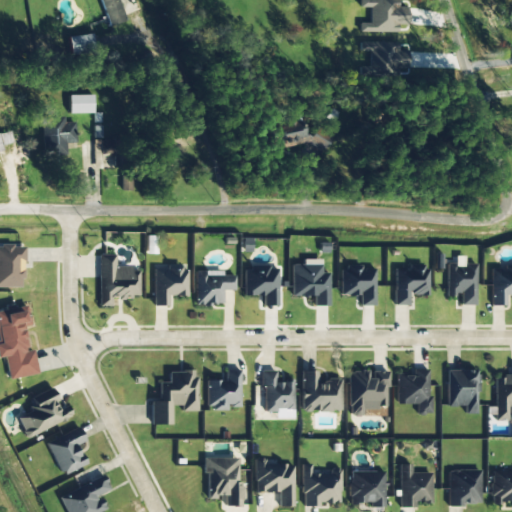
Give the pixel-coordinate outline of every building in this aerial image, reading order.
[(98,0),(108,27),(124,21),(117,0),(98,0)] [(358,32),(394,33),(394,24),(406,25),(406,8),(396,8),(396,0),(357,0),(358,7),(368,8),(368,24),(358,23),(358,32)] [(93,52),(90,33),(66,38),(70,57),(93,52)] [(396,43),(358,42),(357,52),(368,52),(368,67),(359,67),(359,75),(395,76),(395,68),(405,68),(406,51),(395,51),(396,43)] [(91,95),(68,96),(68,114),(92,114),(91,95)] [(75,144),(74,122),(63,123),(63,117),(42,118),(44,155),(66,154),(66,144),(75,144)] [(325,142),(323,132),(300,135),(298,122),(264,126),(267,150),(325,142)] [(0,133),(0,140),(1,145),(12,143),(9,132),(0,133)] [(116,140),(99,141),(99,156),(112,155),(113,167),(124,167),(123,149),(116,149),(116,140)] [(129,191),(129,177),(120,178),(120,192),(129,191)] [(0,274),(0,288),(22,288),(22,246),(0,245),(0,274)] [(97,307),(110,307),(110,298),(138,297),(138,268),(114,268),(114,255),(97,255),(97,307)] [(290,265),(290,297),(312,297),(313,306),(328,306),(328,273),(320,274),(320,260),(301,260),(302,265),(290,265)] [(475,264),(459,264),(459,265),(446,264),(445,295),(459,296),(459,306),(474,306),(475,264)] [(152,306),(167,307),(167,297),(185,297),(185,265),(165,265),(165,270),(153,270),(152,306)] [(373,269),(360,270),(360,265),(340,266),(341,296),(359,296),(359,306),(374,306),(373,269)] [(394,306),(407,306),(407,296),(426,295),(425,265),(407,265),(407,271),(393,271),(394,306)] [(490,307),(505,306),(504,296),(511,296),(511,267),(489,268),(490,307)] [(243,296),(262,296),(262,307),(277,306),(277,268),(242,268),(243,296)] [(233,276),(221,276),(221,272),(194,272),(193,305),(221,306),(221,291),(233,291),(233,276)] [(36,375),(32,349),(27,350),(23,328),(29,327),(26,306),(0,310),(0,334),(7,380),(36,375)] [(224,381),(206,381),(205,410),(226,410),(226,408),(238,408),(239,370),(224,370),(224,381)] [(395,405),(415,405),(415,414),(428,414),(428,370),(410,370),(410,375),(395,375),(395,405)] [(446,407),(464,406),(464,414),(476,414),(475,370),(445,370),(446,407)] [(493,377),(493,422),(510,422),(510,438),(511,437),(511,370),(508,370),(508,377),(493,377)] [(150,425),(170,425),(170,406),(180,406),(180,412),(196,412),(195,371),(167,371),(167,383),(157,383),(158,402),(149,402),(150,425)] [(261,371),(262,411),(292,411),(292,381),(274,381),(274,371),(261,371)] [(316,371),(299,371),(300,412),(340,412),(339,380),(316,381),(316,371)] [(347,371),(347,417),(361,417),(361,409),(385,409),(386,372),(347,371)] [(25,438),(71,417),(66,405),(59,409),(50,390),(31,399),(35,408),(15,417),(25,438)] [(60,476),(84,464),(75,446),(84,442),(78,428),(44,443),(60,476)] [(223,507),(238,507),(239,458),(204,458),(203,498),(223,498),(223,507)] [(292,507),(291,465),(275,466),(275,459),(253,460),(254,493),(277,493),(277,507),(292,507)] [(339,470),(310,470),(309,464),(300,464),(301,507),(317,507),(317,504),(339,503),(339,470)] [(430,473),(410,473),(410,465),(398,465),(398,508),(413,508),(413,503),(430,504),(430,473)] [(479,506),(479,471),(447,470),(446,505),(479,506)] [(510,508),(511,507),(511,471),(489,472),(490,504),(510,504),(510,508)] [(383,508),(383,472),(348,472),(348,505),(369,504),(369,508),(383,508)] [(64,511),(101,511),(105,510),(98,496),(109,491),(102,476),(57,497),(64,511)]
